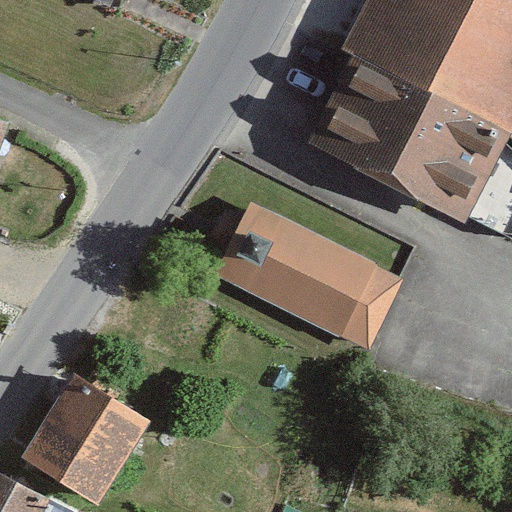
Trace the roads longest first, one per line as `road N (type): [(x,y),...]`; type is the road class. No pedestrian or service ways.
road 1 (tertiary): [(152,178),(0,395)]
road 2 (tertiary): [(253,0),(217,80),(152,178)]
road 3 (residential): [(0,98),(152,178)]
